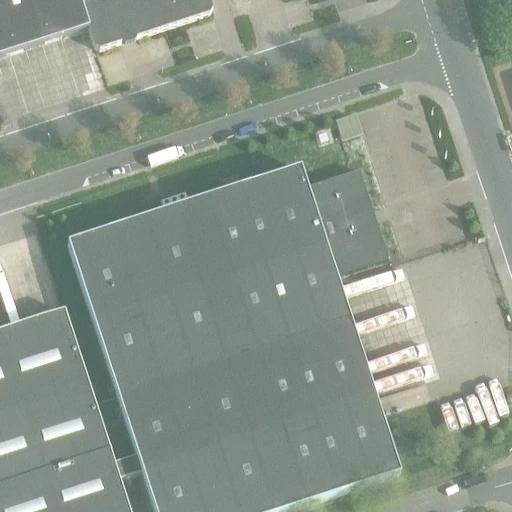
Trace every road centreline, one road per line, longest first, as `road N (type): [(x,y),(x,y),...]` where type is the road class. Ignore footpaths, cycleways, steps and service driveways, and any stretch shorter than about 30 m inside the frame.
road 1 (unclassified): [(0,207),(457,54)]
road 2 (unclassified): [(441,6),(0,151)]
road 3 (unclassified): [(511,218),(457,54)]
